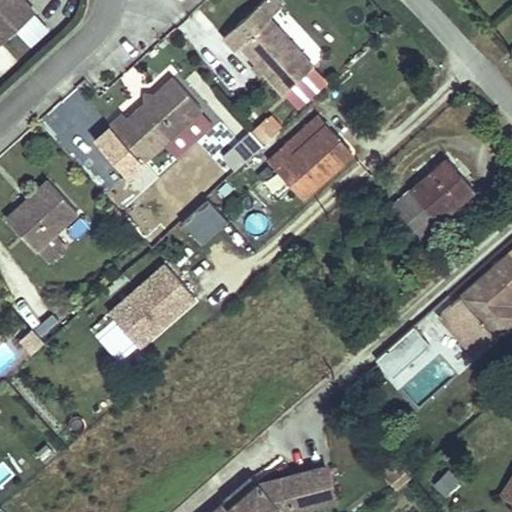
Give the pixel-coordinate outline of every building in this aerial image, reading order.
[(0,0),(0,41),(1,43),(34,12),(23,0),(22,0),(19,3),(16,0),(0,0)] [(281,6),(275,0),(262,0),(257,5),(269,17),(281,6)] [(257,5),(224,36),(235,49),(240,45),(264,71),(284,93),(314,65),(257,5)] [(0,74),(1,76),(13,63),(0,50),(0,74)] [(260,74),(264,71),(257,63),(253,67),(260,74)] [(124,114),(111,126),(143,161),(201,108),(173,77),(154,95),(154,103),(145,103),(128,119),(124,114)] [(154,95),(145,94),(145,103),(154,103),(154,95)] [(319,116),(270,160),(271,162),(257,175),(262,181),(277,168),(304,198),(319,185),(310,175),(314,172),(323,181),(353,154),(319,116)] [(255,132),(265,143),(279,131),(269,120),(255,132)] [(249,133),(224,155),(234,167),(259,144),(249,133)] [(414,242),(474,189),(447,159),(387,212),(414,242)] [(319,185),(323,181),(314,172),(310,175),(319,185)] [(36,249),(77,212),(48,179),(6,217),(36,249)] [(205,199),(181,221),(202,244),(226,222),(205,199)] [(125,216),(113,203),(100,215),(112,228),(125,216)] [(55,232),(36,249),(48,262),(67,245),(55,232)] [(511,251),(511,252),(440,314),(476,354),(511,322),(511,318),(504,309),(510,304),(511,302),(511,251)] [(139,346),(195,297),(165,263),(109,312),(139,346)] [(53,312),(35,328),(41,335),(59,319),(53,312)] [(393,379),(429,345),(411,327),(375,360),(393,379)] [(32,352),(44,342),(32,329),(20,339),(32,352)] [(484,373),(471,358),(439,386),(452,400),(484,373)] [(402,456),(384,472),(386,474),(404,458),(402,456)] [(416,471),(404,458),(386,474),(398,488),(416,471)] [(256,483),(229,506),(225,501),(212,511),(274,511),(278,509),(304,502),(306,507),(307,506),(334,499),(326,466),(256,483)] [(446,494),(459,480),(448,469),(435,483),(446,494)] [(225,501),(229,506),(256,483),(251,477),(224,500),(225,501)] [(511,482),(509,481),(502,493),(511,499),(511,482)] [(304,502),(278,509),(274,511),(307,511),(307,506),(306,507),(304,502)]
